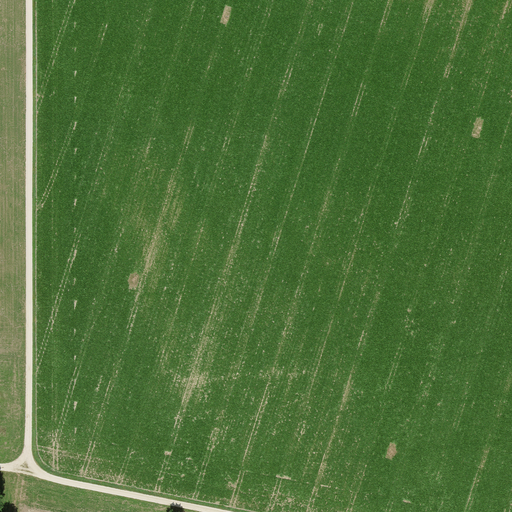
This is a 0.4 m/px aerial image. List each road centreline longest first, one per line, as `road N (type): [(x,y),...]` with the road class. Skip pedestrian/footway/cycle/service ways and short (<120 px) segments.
road 1 (track): [(23,469),(28,0)]
road 2 (track): [(210,511),(0,467)]
